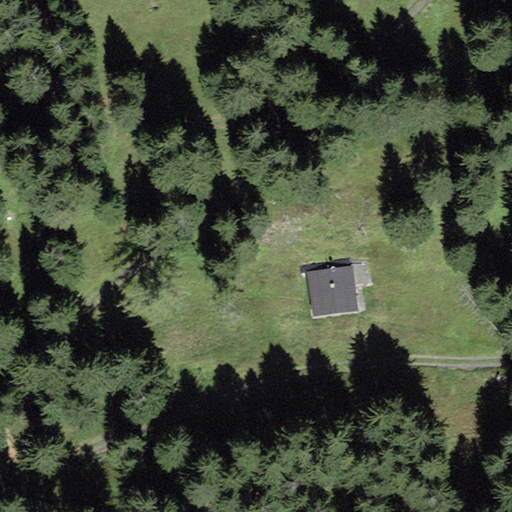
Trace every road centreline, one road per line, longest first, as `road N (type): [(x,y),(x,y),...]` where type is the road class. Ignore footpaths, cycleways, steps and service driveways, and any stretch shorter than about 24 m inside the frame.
road 1 (track): [(0,380),(204,189),(425,0)]
road 2 (track): [(511,360),(287,375),(0,477)]
